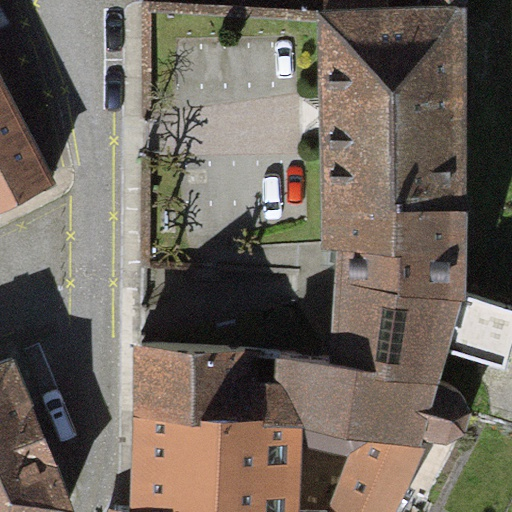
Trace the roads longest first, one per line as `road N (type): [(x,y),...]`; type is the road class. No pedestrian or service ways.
road 1 (residential): [(86,511),(95,491),(90,298)]
road 2 (residential): [(90,298),(85,110)]
